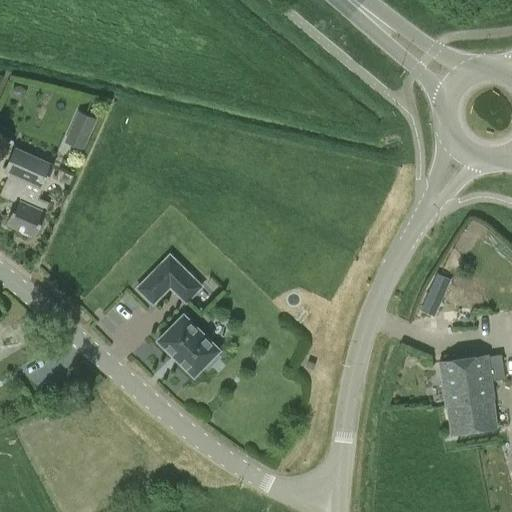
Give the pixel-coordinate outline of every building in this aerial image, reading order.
[(82,110),(67,142),(82,149),(97,117),(82,110)] [(36,236),(46,213),(51,203),(39,197),(55,165),(16,146),(3,174),(8,176),(1,193),(17,200),(7,223),(36,236)] [(172,286),(179,293),(186,300),(201,284),(179,262),(170,254),(137,288),(153,304),(172,286)] [(436,272),(423,309),(439,315),(452,277),(436,272)] [(217,350),(184,317),(160,341),(194,374),(204,364),(208,368),(218,357),(214,353),(217,350)] [(501,355),(486,357),(440,364),(450,434),(497,427),(490,380),(504,378),(501,355)]
